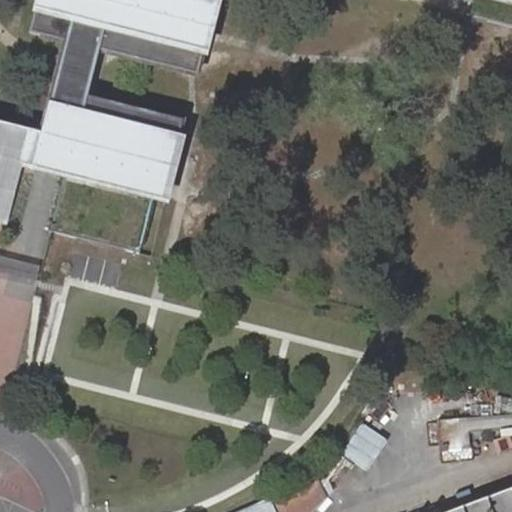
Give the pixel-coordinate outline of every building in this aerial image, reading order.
[(511,0),(40,0),(33,31),(68,40),(56,87),(44,134),(0,122),(0,217),(7,219),(23,161),(67,173),(52,231),(140,254),(155,196),(164,198),(184,120),(89,96),(102,49),(195,73),(214,0),(466,0),(462,15),(511,28),(511,0)] [(441,456),(469,456),(469,428),(506,428),(506,416),(441,416),(441,456)] [(272,498),(277,511),(310,511),(328,505),(317,480),(272,498)] [(511,511),(511,488),(485,499),(474,503),(449,511),(511,511)] [(275,511),(269,496),(229,511),(275,511)]
